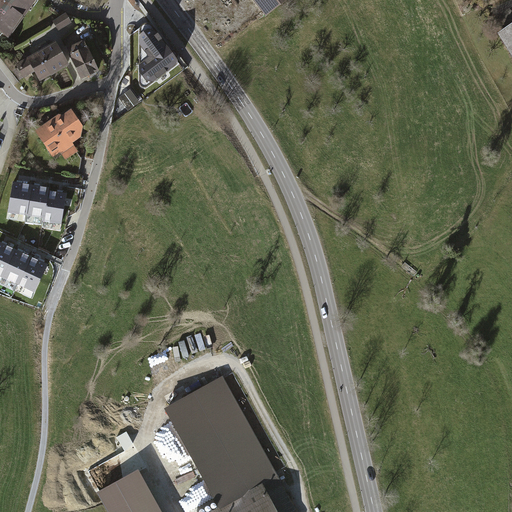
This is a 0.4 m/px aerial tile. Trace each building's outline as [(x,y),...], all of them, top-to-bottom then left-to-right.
[(35,0),(0,0),(0,31),(9,37),(35,0)] [(287,0),(252,0),(265,17),(287,0)] [(66,12),(53,21),(59,30),(72,22),(66,12)] [(511,24),(498,33),(511,55),(511,24)] [(56,40),(15,63),(24,78),(35,71),(40,81),(51,75),(51,76),(70,65),(56,40)] [(84,40),(67,48),(70,54),(69,55),(81,80),(100,71),(88,46),(87,46),(84,40)] [(59,114),(35,130),(53,157),(61,152),(66,159),(78,151),(73,143),(81,137),(83,126),(72,108),(63,114),(59,114)] [(61,224),(67,193),(49,190),(50,188),(13,181),(8,212),(44,218),(44,221),(61,224)] [(48,264),(0,242),(0,277),(35,293),(48,264)] [(165,410),(223,508),(261,487),(278,478),(223,378),(165,410)] [(160,511),(139,472),(100,493),(110,511),(160,511)] [(275,511),(261,487),(223,508),(215,511),(275,511)]
